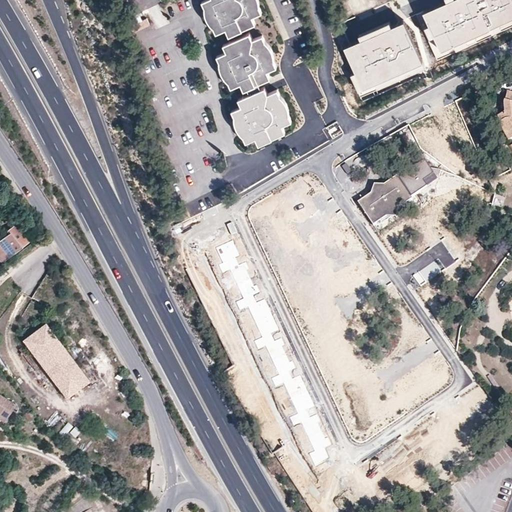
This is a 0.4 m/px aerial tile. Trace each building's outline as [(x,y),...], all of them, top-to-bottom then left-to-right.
[(204,0),(202,1),(204,5),(204,7),(204,10),(205,14),(206,17),(207,20),(210,23),(214,27),(216,32),(225,28),(229,35),(255,23),(252,16),(262,12),(260,8),(260,6),(259,3),(258,0),(204,0)] [(511,0),(456,0),(422,15),(428,28),(423,30),(437,60),(511,26),(511,0)] [(133,21),(136,30),(149,25),(146,16),(133,21)] [(388,25),(358,39),(360,43),(343,51),(354,75),(350,77),(360,99),(424,69),(403,24),(391,30),(388,25)] [(244,90),(247,88),(259,83),(270,78),(267,71),(277,67),(274,61),(274,60),(274,56),(273,52),(271,49),(269,45),(267,43),(265,40),(263,35),(252,40),(249,33),(223,45),(226,52),(217,56),(219,61),(219,62),(219,64),(219,66),(220,68),(221,70),(221,72),(222,73),(224,76),(226,79),(229,82),(231,87),(240,83),(244,90)] [(259,83),(247,88),(249,93),(261,88),(259,83)] [(264,87),(261,88),(249,93),(238,98),(241,106),(232,110),(234,115),(234,117),(235,118),(236,121),(236,124),(238,128),(240,131),(243,135),(246,141),(256,137),(259,144),(285,132),(281,125),(291,121),(289,116),(289,114),(288,111),(288,108),(286,104),(285,101),(282,97),(280,95),(277,89),(268,94),(264,87)] [(504,113),(497,117),(501,123),(499,123),(510,141),(511,139),(511,95),(505,94),(503,104),(504,113)] [(411,196),(415,193),(437,178),(424,159),(414,167),(416,170),(410,174),(408,171),(399,177),(397,175),(386,183),(373,182),(371,192),(358,202),(373,224),(412,198),(411,196)] [(502,207),(504,196),(494,195),(493,206),(502,207)] [(11,233),(0,241),(0,258),(2,261),(28,241),(16,225),(9,231),(11,233)] [(252,262),(237,269),(250,298),(265,292),(252,262)] [(225,313),(216,288),(199,294),(209,319),(225,313)] [(269,301),(254,308),(268,337),(283,331),(269,301)] [(46,324),(24,341),(59,387),(81,370),(46,324)] [(286,339),(271,346),(284,375),(299,369),(286,339)] [(304,376),(289,383),(302,413),(317,406),(304,376)] [(0,417),(4,421),(15,404),(0,394),(0,417)] [(320,416),(305,423),(318,452),(333,446),(320,416)] [(63,422),(60,434),(76,438),(79,426),(63,422)]
